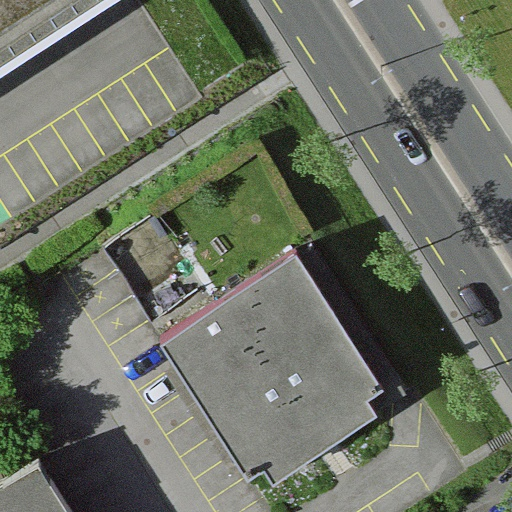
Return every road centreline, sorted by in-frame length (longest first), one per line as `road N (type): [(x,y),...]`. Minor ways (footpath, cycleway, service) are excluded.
road 1 (secondary): [(294,0),(511,337)]
road 2 (secondary): [(511,201),(382,0)]
